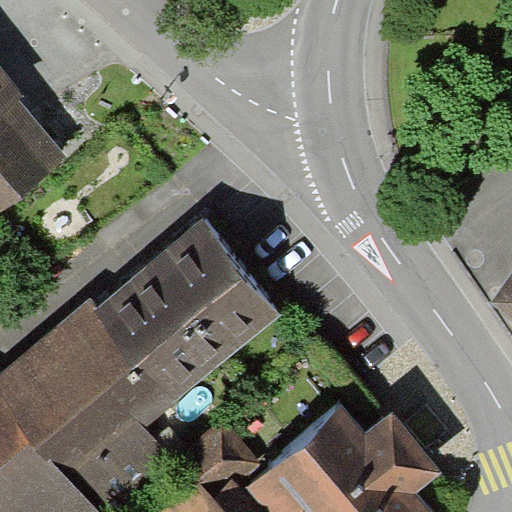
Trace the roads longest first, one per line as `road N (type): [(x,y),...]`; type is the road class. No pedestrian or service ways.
road 1 (secondary): [(511,459),(480,376),(386,250),(328,123)]
road 2 (residential): [(328,123),(238,104),(124,0)]
road 3 (secondary): [(328,123),(324,57),(336,0)]
